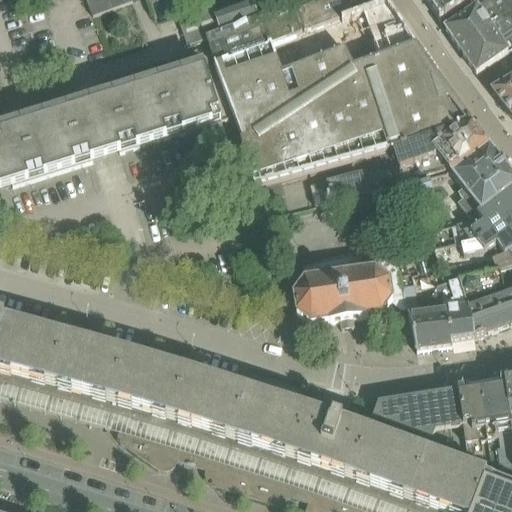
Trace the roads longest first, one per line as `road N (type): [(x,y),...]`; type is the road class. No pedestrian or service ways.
road 1 (unclassified): [(279,363),(0,285)]
road 2 (unclassified): [(398,0),(505,149),(511,145)]
